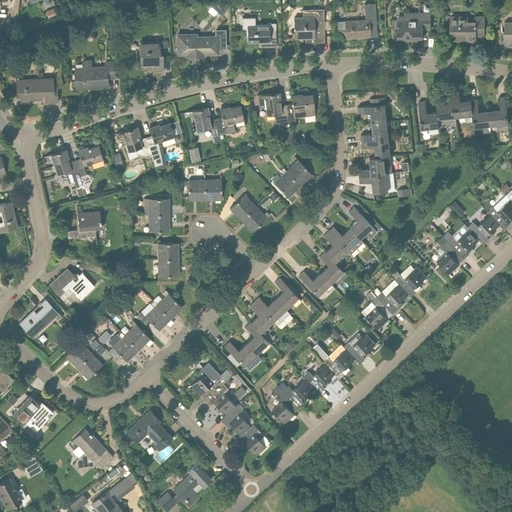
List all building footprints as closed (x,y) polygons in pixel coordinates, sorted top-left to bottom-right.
[(227,10),(227,3),(207,3),(221,16),(227,10)] [(364,4),(365,19),(337,21),(338,30),(345,29),(345,38),(362,37),(362,35),(366,34),(366,37),(377,36),(374,3),(364,4)] [(294,17),(295,38),(311,38),(311,42),(324,42),(324,9),(302,10),(302,17),(294,17)] [(396,39),(422,39),(422,28),(429,28),(428,13),(416,13),(416,19),(396,19),(396,39)] [(468,16),(451,15),(451,38),(467,38),(467,41),(475,41),(475,35),(484,35),(484,16),(474,16),(474,20),(468,20),(468,16)] [(267,26),(255,26),(255,17),(242,18),(242,29),(246,29),(247,42),(265,42),(265,47),(276,47),(275,29),(268,30),(267,26)] [(511,22),(504,22),(504,32),(503,32),(503,38),(504,38),(504,42),(511,42),(511,22)] [(218,48),(225,47),(225,31),(216,31),(216,37),(202,37),(191,37),(189,34),(185,34),(177,34),(178,54),(186,54),(186,56),(195,56),(195,54),(218,54),(218,48)] [(154,71),(163,71),(162,55),(159,55),(158,42),(137,43),(138,56),(140,56),(140,66),(149,65),(149,63),(154,63),(154,71)] [(74,73),(76,88),(107,86),(107,78),(113,78),(111,62),(104,63),(104,66),(92,67),(91,60),(82,60),(82,67),(82,72),(74,73)] [(58,102),(57,89),(52,88),(51,82),(16,84),(16,97),(20,97),(20,104),(30,104),(30,100),(38,100),(38,95),(44,95),(45,103),(58,102)] [(459,89),(452,90),(455,116),(471,115),(472,115),(471,100),(460,101),(459,94),(459,89)] [(455,116),(452,90),(446,91),(447,103),(436,104),(437,112),(439,127),(456,125),(455,116)] [(288,121),(289,121),(287,106),(280,107),(280,100),(281,100),(280,92),(257,95),(259,108),(265,107),(266,115),(274,114),(275,123),(278,123),(279,127),(289,126),(288,121)] [(294,120),(294,118),(314,115),(315,119),(312,94),(300,95),(300,94),(300,95),(291,96),(293,106),(287,106),(289,121),(294,120)] [(372,123),(386,121),(383,97),(370,98),(371,105),(358,106),(359,113),(371,112),(372,123)] [(500,109),(489,111),(491,124),(508,122),(506,97),(499,97),(500,109)] [(472,126),(491,124),(489,111),(479,112),(478,100),(471,100),(472,115),(471,115),(472,126)] [(439,127),(437,112),(427,113),(425,101),(418,102),(420,129),(439,127)] [(243,119),(240,105),(220,110),(222,119),(216,120),(219,135),(235,131),(233,122),(243,119)] [(213,136),(219,135),(216,120),(210,121),(206,107),(208,107),(186,112),(192,111),(196,130),(210,127),(212,136),(213,136)] [(182,132),(178,121),(174,122),(178,133),(182,132)] [(361,141),(388,139),(386,121),(372,123),(373,133),(361,135),(361,141)] [(146,139),(151,154),(156,170),(166,167),(161,144),(158,145),(157,142),(174,137),(169,122),(158,126),(158,124),(157,124),(157,126),(149,128),(152,137),(146,139)] [(116,134),(121,132),(129,159),(144,154),(144,156),(151,154),(146,139),(140,141),(136,127),(137,127),(137,126),(115,133),(116,134)] [(290,143),(288,129),(281,130),(283,144),(290,143)] [(374,146),(375,157),(390,155),(388,139),(361,141),(362,148),(374,146)] [(251,151),(256,145),(250,140),(245,146),(251,151)] [(81,160),(75,162),(83,185),(84,188),(88,187),(92,178),(86,174),(83,165),(102,159),(98,145),(87,148),(86,147),(86,149),(78,151),(81,160)] [(199,145),(190,147),(193,161),(201,159),(199,145)] [(56,174),(64,171),(68,183),(74,181),(76,187),(83,185),(75,162),(69,164),(65,150),(66,150),(66,149),(44,156),(44,157),(50,155),(56,174)] [(274,157),(271,152),(263,156),(265,161),(274,157)] [(117,169),(124,167),(119,153),(113,155),(117,169)] [(390,155),(375,157),(370,157),(371,168),(359,169),(359,176),(386,173),(392,173),(390,155)] [(300,186),(311,174),(298,162),(287,172),(300,186)] [(276,183),(288,197),(300,186),(287,172),(276,183)] [(372,181),(373,192),(388,191),(386,173),(359,176),(360,183),(372,181)] [(189,180),(188,200),(194,200),(205,199),(204,180),(204,175),(200,175),(200,180),(189,180)] [(204,180),(205,199),(207,199),(207,200),(212,200),(212,199),(220,199),(221,199),(221,180),(204,180)] [(506,184),(500,189),(505,194),(511,189),(506,184)] [(272,191),(268,195),(269,196),(272,200),(274,201),(278,197),(272,191)] [(490,213),(490,214),(499,224),(504,229),(509,224),(507,221),(511,216),(511,201),(506,195),(488,211),(490,213)] [(240,220),(241,220),(255,206),(244,196),(229,208),(233,212),(240,219),(240,220)] [(264,208),(271,200),(268,197),(260,204),(264,208)] [(144,215),(149,215),(169,215),(169,210),(168,210),(168,199),(168,198),(149,199),(143,199),(144,215)] [(492,206),(487,201),(483,206),(487,210),(492,206)] [(0,231),(17,227),(11,202),(0,204),(0,231)] [(263,215),(255,206),(241,220),(244,223),(252,231),(251,231),(252,232),(266,218),(270,215),(267,212),(263,215)] [(360,239),(367,233),(370,237),(376,231),(373,227),(374,227),(353,207),(348,212),(357,220),(349,228),(360,239)] [(455,213),(458,217),(464,212),(460,208),(455,213)] [(67,230),(67,238),(95,235),(94,227),(100,227),(98,211),(77,213),(79,229),(67,230)] [(469,229),(479,239),(484,244),(489,239),(487,236),(499,224),(490,214),(477,225),(473,221),(467,227),(469,229)] [(150,232),(169,231),(169,226),(168,215),(169,215),(149,215),(150,232)] [(374,220),(372,223),(379,230),(382,228),(374,220)] [(360,239),(349,228),(341,235),(333,226),(328,231),(350,254),(362,242),(360,239)] [(469,229),(457,240),(453,236),(447,241),(463,259),(469,254),(466,251),(479,239),(469,229)] [(350,254),(328,231),(323,235),(332,244),(324,252),(335,263),(336,262),(342,256),(349,257),(351,255),(350,254)] [(463,259),(447,241),(442,247),(446,251),(437,260),(449,274),(459,264),(458,263),(463,259)] [(178,243),(158,243),(158,262),(178,262),(178,259),(178,254),(178,243)] [(328,265),(320,272),(330,283),(344,271),(336,262),(335,263),(324,252),(319,256),(328,265)] [(178,262),(158,262),(158,276),(178,275),(178,270),(178,262)] [(9,274),(11,267),(2,266),(1,272),(9,274)] [(395,280),(399,284),(408,294),(411,297),(411,296),(416,291),(414,289),(427,277),(417,266),(405,279),(400,274),(400,275),(396,278),(395,280)] [(82,273),(78,275),(75,277),(67,268),(49,285),(59,296),(69,286),(81,299),(91,289),(94,286),(82,273)] [(392,274),(396,278),(400,275),(396,270),(392,274)] [(330,283),(320,272),(312,280),(304,271),(299,276),(318,294),(330,283)] [(299,297),(279,277),(274,282),(283,291),(275,298),(286,309),(299,297)] [(364,284),(358,289),(361,293),(367,288),(364,284)] [(396,306),(408,294),(399,284),(386,295),(382,291),(377,296),(393,313),(398,309),(396,306)] [(139,290),(134,285),(128,291),(133,296),(139,290)] [(367,295),(372,301),(376,296),(371,291),(367,295)] [(169,293),(157,305),(170,319),(182,307),(169,293)] [(388,318),(393,313),(377,296),(376,296),(372,301),(371,301),(375,306),(366,316),(378,329),(388,319),(388,318)] [(286,309),(275,298),(267,306),(259,297),(254,301),(273,321),(273,322),(277,326),(283,320),(282,319),(289,313),(286,310),(286,309)] [(18,323),(28,333),(35,328),(39,333),(58,315),(44,299),(42,301),(37,305),(40,308),(35,313),(32,311),(33,310),(33,309),(18,323)] [(258,315),(250,322),(268,341),(269,341),(272,337),(268,332),(270,330),(267,327),(273,322),(273,321),(254,301),(249,306),(258,315)] [(117,308),(112,303),(109,306),(114,311),(117,308)] [(146,316),(158,330),(170,319),(157,305),(146,316)] [(102,313),(95,319),(91,323),(96,328),(100,324),(101,325),(108,319),(102,313)] [(268,341),(250,322),(245,327),(253,335),(246,343),(256,354),(270,342),(269,341),(268,341)] [(136,324),(125,336),(138,350),(150,338),(136,324)] [(73,328),(67,333),(71,337),(77,332),(73,328)] [(331,331),(338,338),(341,336),(334,328),(331,331)] [(108,341),(113,347),(126,361),(138,350),(125,336),(122,339),(116,333),(108,341)] [(345,349),(355,359),(360,364),(360,363),(365,358),(363,356),(376,344),(366,333),(362,337),(358,333),(344,346),(346,348),(345,349)] [(81,340),(65,355),(76,367),(92,352),(81,340)] [(244,366),(250,360),(255,365),(261,359),(256,354),(246,343),(238,350),(229,341),(224,346),(244,366)] [(284,346),(288,350),(294,346),(289,341),(284,346)] [(99,355),(105,350),(101,345),(95,351),(99,355)] [(316,353),(324,361),(329,357),(321,349),(316,353)] [(355,359),(345,349),(333,360),(330,356),(329,357),(324,361),(325,362),(325,363),(335,374),(339,379),(340,378),(345,373),(342,371),(355,359)] [(88,379),(102,365),(92,352),(76,367),(88,379)] [(206,399),(223,383),(226,380),(232,375),(226,369),(219,375),(208,362),(202,367),(197,372),(201,375),(190,385),(200,395),(201,394),(206,399)] [(306,379),(315,389),(319,394),(320,393),(319,393),(325,388),(322,385),(335,374),(325,363),(313,374),(309,370),(303,376),(306,379)] [(0,388),(2,391),(13,380),(0,369),(1,368),(0,366),(0,388)] [(272,390),(277,384),(271,378),(262,386),(263,386),(267,391),(270,388),(272,390)] [(288,388),(287,387),(283,390),(299,408),(304,403),(302,400),(315,389),(306,379),(293,391),(289,387),(288,388)] [(223,383),(206,399),(211,405),(213,402),(225,415),(235,405),(224,393),(228,389),(227,387),(223,383)] [(279,386),(277,384),(272,390),(282,401),(273,410),(285,423),(294,414),(293,413),(299,408),(283,390),(279,386)] [(12,405),(17,399),(12,395),(7,401),(12,405)] [(43,407),(30,395),(12,415),(22,424),(28,418),(39,428),(48,417),(49,417),(51,415),(50,414),(52,413),(44,406),(43,407)] [(243,409),(242,408),(239,404),(237,403),(235,405),(225,415),(220,420),(225,425),(228,422),(240,435),(250,425),(239,413),(243,409)] [(159,450),(172,438),(158,422),(160,421),(149,410),(126,431),(137,442),(147,433),(156,442),(153,445),(159,450)] [(6,435),(12,430),(0,416),(0,455),(5,451),(0,445),(0,435),(4,432),(6,435)] [(250,425),(240,435),(235,440),(240,445),(243,443),(255,456),(265,446),(259,440),(264,436),(252,423),(250,425)] [(89,433),(84,428),(74,439),(84,450),(71,463),(82,474),(97,460),(103,466),(113,457),(105,448),(104,450),(95,440),(96,439),(96,438),(95,439),(91,436),(91,435),(89,433)] [(43,470),(34,457),(21,464),(29,477),(43,470)] [(202,486),(203,487),(204,487),(211,480),(196,463),(189,470),(192,473),(174,490),(178,495),(180,493),(182,495),(185,498),(184,499),(186,500),(187,500),(190,504),(198,496),(195,492),(202,486)] [(109,480),(119,472),(116,468),(106,476),(109,480)] [(21,501),(8,478),(0,482),(0,495),(7,508),(21,501)] [(122,481),(110,489),(117,498),(128,490),(122,481)] [(166,510),(176,501),(167,492),(157,500),(166,510)] [(68,504),(74,511),(88,500),(82,493),(68,504)] [(116,505),(106,493),(92,504),(98,511),(122,511),(117,504),(116,505)]
